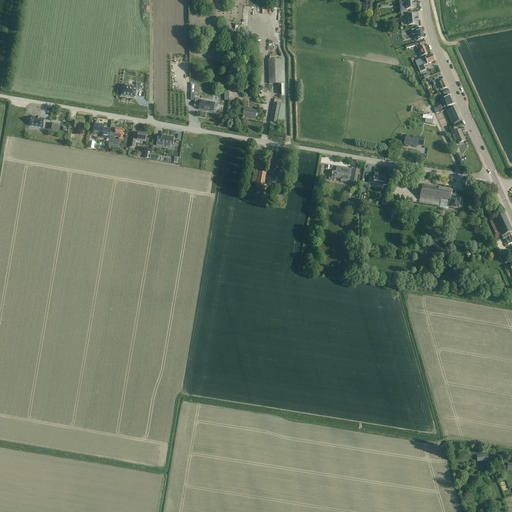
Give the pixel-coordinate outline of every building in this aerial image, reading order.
[(404,0),(406,10),(400,10),(401,14),(405,13),(406,13),(406,10),(415,9),(415,8),(416,8),(415,2),(414,2),(413,0),(404,0)] [(405,13),(401,14),(401,17),(405,16),(406,20),(408,20),(408,25),(417,24),(418,23),(417,18),(416,18),(416,15),(415,15),(410,16),(409,15),(407,15),(406,15),(405,13)] [(418,40),(424,39),(421,27),(416,28),(417,29),(411,31),(413,36),(417,35),(418,40)] [(411,45),(405,47),(406,47),(406,49),(412,47),(416,46),(417,49),(416,49),(420,57),(428,54),(424,46),(420,48),(419,46),(420,45),(420,46),(425,44),(424,40),(419,42),(415,44),(411,45)] [(415,62),(419,69),(420,72),(426,70),(424,66),(435,61),(432,55),(425,58),(426,60),(422,62),(421,59),(415,62)] [(269,60),(268,60),(269,84),(282,84),(285,84),(284,73),(281,73),(281,60),(277,60),(277,57),(269,57),(269,60)] [(434,85),(437,84),(441,91),(448,88),(444,80),(440,82),(438,79),(432,82),(434,85)] [(123,85),(121,95),(135,97),(136,90),(140,90),(141,84),(137,83),(136,87),(123,85)] [(201,99),(195,98),(194,107),(199,108),(199,110),(213,112),(214,108),(216,108),(217,108),(217,105),(217,104),(214,104),(215,103),(200,101),(201,99)] [(274,103),(271,117),(270,122),(277,124),(277,123),(284,125),(285,105),(281,105),(282,101),(279,100),(275,99),(274,103)] [(462,120),(456,107),(446,112),(452,125),(462,120)] [(257,112),(244,109),(243,117),(242,118),(255,120),(257,112)] [(32,117),(30,126),(43,128),(44,119),(40,119),(40,118),(36,117),(36,118),(32,117)] [(85,123),(76,122),(74,130),(79,131),(80,128),(84,129),(85,123)] [(95,125),(93,134),(97,135),(98,134),(102,134),(101,138),(109,139),(111,129),(104,128),(104,126),(95,125)] [(459,144),(465,141),(460,130),(458,131),(457,128),(450,131),(452,134),(454,133),(459,144)] [(110,133),(108,147),(113,148),(113,145),(118,145),(119,140),(117,139),(114,140),(115,137),(119,138),(119,135),(123,136),(123,130),(116,129),(115,134),(110,133)] [(138,133),(137,141),(146,142),(147,134),(138,133)] [(158,137),(156,145),(162,147),(163,143),(169,144),(170,145),(173,145),(174,137),(162,135),(162,137),(158,137)] [(424,138),(406,135),(404,145),(409,146),(409,145),(417,147),(417,146),(423,146),(424,138)] [(460,164),(467,160),(465,157),(461,160),(458,154),(455,155),(460,164)] [(274,170),(273,173),(277,173),(278,171),(281,171),(283,161),(282,161),(281,160),(279,160),(279,161),(275,160),(274,170)] [(330,172),(329,180),(334,181),(335,179),(341,180),(340,182),(349,183),(349,181),(356,182),(358,171),(336,167),(336,173),(330,172)] [(266,173),(254,171),(251,184),(264,186),(266,173)] [(370,176),(369,183),(373,184),(373,182),(384,184),(386,175),(374,173),(374,176),(370,176)] [(440,203),(440,202),(450,204),(449,207),(459,209),(461,197),(452,195),(453,190),(422,185),(420,199),(440,203)] [(395,208),(394,217),(406,219),(407,212),(400,211),(401,210),(395,208)] [(511,229),(505,214),(493,219),(493,220),(490,221),(496,235),(494,235),(496,239),(501,237),(503,240),(505,239),(508,245),(511,243),(511,232),(511,231),(511,229)]
